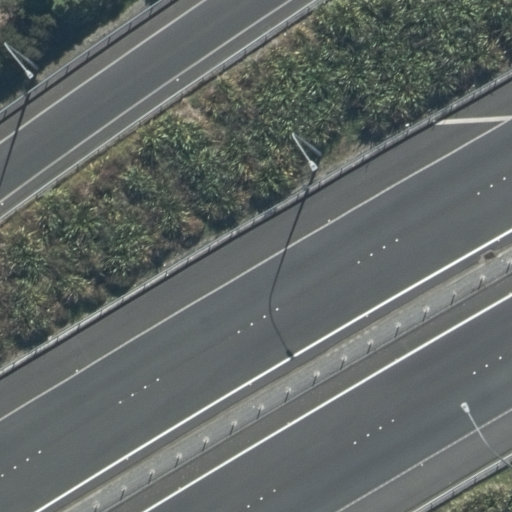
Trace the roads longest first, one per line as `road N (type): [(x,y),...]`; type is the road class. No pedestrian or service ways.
road 1 (trunk): [(0,474),(511,171)]
road 2 (trunk): [(511,350),(237,511)]
road 3 (trunk): [(0,166),(246,0)]
